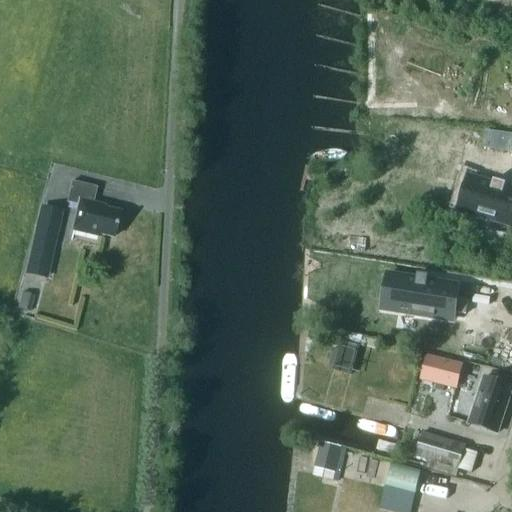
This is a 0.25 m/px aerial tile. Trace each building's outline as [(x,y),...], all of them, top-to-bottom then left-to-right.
[(458,178),(449,209),(469,215),(468,217),(483,222),(484,219),(502,225),(511,194),(494,189),(495,184),(483,180),(481,185),(458,178)] [(71,230),(97,237),(98,233),(113,237),(119,211),(105,208),(105,206),(93,203),(97,188),(72,182),(67,202),(77,205),(71,230)] [(38,226),(29,263),(47,267),(55,230),(38,226)] [(395,313),(437,320),(438,311),(464,315),(467,300),(455,298),(457,286),(426,281),(427,278),(425,278),(425,281),(416,280),(417,276),(415,276),(415,280),(386,275),(383,295),(397,297),(395,313)] [(420,381),(455,389),(461,365),(426,357),(420,381)] [(469,425),(497,434),(511,386),(483,378),(469,425)] [(422,433),(414,457),(432,463),(432,465),(457,472),(465,446),(422,433)] [(317,460),(336,465),(340,447),(321,443),(317,460)]
